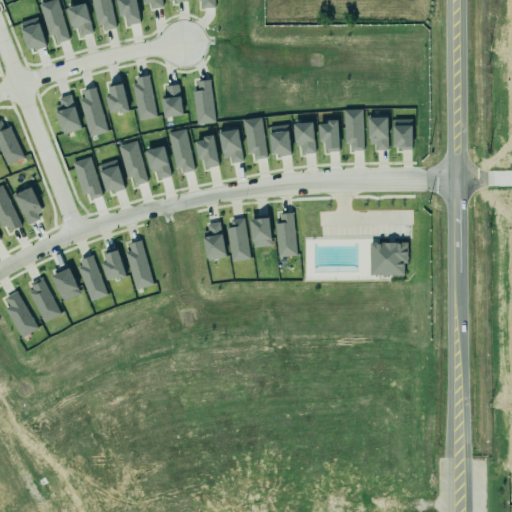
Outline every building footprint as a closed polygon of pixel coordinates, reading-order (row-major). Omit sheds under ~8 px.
[(51,0),(38,4),(48,36),(54,35),(56,43),(69,39),(56,0),(51,0)] [(102,27),(101,23),(96,24),(90,0),(107,0),(113,25),(102,27)] [(117,0),(119,11),(125,10),(127,22),(139,20),(135,0),(117,0)] [(140,0),(141,4),(149,3),(150,9),(162,7),(161,0),(140,0)] [(214,0),(201,0),(202,8),(215,8),(214,0)] [(78,28),(80,36),(92,33),(86,3),(67,7),(71,30),(78,28)] [(46,45),(37,17),(18,23),(27,52),(46,45)] [(139,121),(157,117),(148,77),(131,81),(139,121)] [(214,122),(210,80),(197,81),(198,90),(192,91),(196,124),(214,122)] [(104,88),(111,114),(129,110),(122,83),(104,88)] [(162,99),(164,117),(182,115),(179,84),(165,86),(166,98),(162,99)] [(107,132),(96,87),(78,91),(89,136),(107,132)] [(53,100),(64,134),(81,128),(70,94),(53,100)] [(363,150),(362,109),(344,110),(346,151),(363,150)] [(375,148),(385,148),(384,135),(388,135),(387,114),(368,114),(369,142),(374,142),(375,148)] [(266,158),(262,117),(244,119),(248,160),(266,158)] [(392,149),(412,149),(412,119),(392,119),(392,149)] [(4,129),(0,120),(0,151),(6,165),(23,157),(9,127),(4,129)] [(300,154),(314,153),(313,122),(293,123),(294,146),(300,146),(300,154)] [(338,122),(320,122),(321,152),(339,151),(338,122)] [(269,126),(271,156),(290,155),(289,125),(269,126)] [(219,129),(223,155),(228,154),(229,161),(242,159),(237,127),(219,129)] [(185,129),(168,132),(177,174),(194,171),(185,129)] [(194,139),(198,160),(203,159),(205,168),(219,165),(213,136),(194,139)] [(126,178),(132,177),(134,185),(147,182),(136,141),(118,146),(126,178)] [(157,180),(171,176),(162,146),(144,151),(151,173),(155,171),(157,180)] [(102,195),(89,156),(72,162),(85,201),(102,195)] [(97,165),(106,194),(125,188),(116,159),(97,165)] [(9,232),(20,227),(2,185),(0,185),(0,227),(0,228),(7,226),(9,232)] [(31,188),(15,194),(26,224),(42,219),(31,188)] [(274,221),(277,256),(295,254),(291,210),(279,211),(280,219),(274,221)] [(272,245),(268,217),(249,220),(253,248),(272,245)] [(230,220),(232,227),(225,228),(232,262),(251,258),(243,218),(230,220)] [(207,261),(226,257),(219,222),(207,224),(209,232),(202,234),(207,261)] [(135,289),(153,285),(141,240),(124,244),(135,289)] [(370,276),(404,275),(404,264),(408,264),(407,242),(369,243),(370,276)] [(107,280),(125,275),(118,250),(103,254),(105,262),(102,263),(107,280)] [(75,262),(90,301),(107,295),(92,255),(75,262)] [(52,275),(61,301),(80,295),(70,268),(52,275)] [(44,322),(60,314),(41,277),(25,285),(44,322)] [(6,308),(19,337),(36,330),(18,291),(5,297),(9,306),(6,308)]
